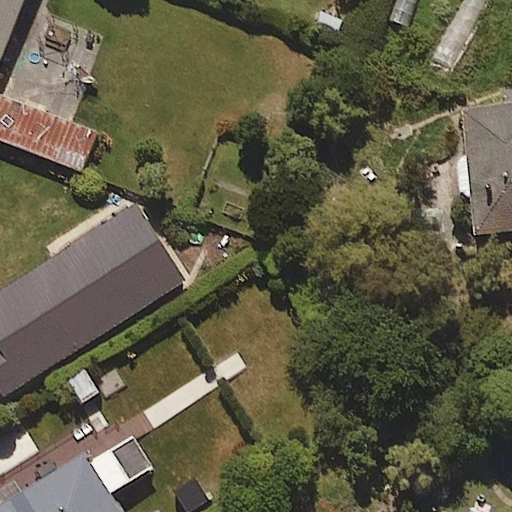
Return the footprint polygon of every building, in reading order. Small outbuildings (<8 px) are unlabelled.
[(0,0),(0,63),(26,0),(0,0)] [(413,35),(425,0),(396,0),(387,26),(413,35)] [(425,0),(413,35),(434,42),(449,0),(425,0)] [(485,0),(456,0),(429,71),(454,81),(485,0)] [(0,92),(0,139),(84,173),(101,131),(0,92)] [(511,104),(466,109),(478,232),(511,228),(511,104)] [(140,203),(0,292),(0,390),(5,399),(190,281),(140,203)] [(0,511),(122,511),(112,496),(157,468),(136,435),(93,462),(87,454),(0,509),(0,511)]
